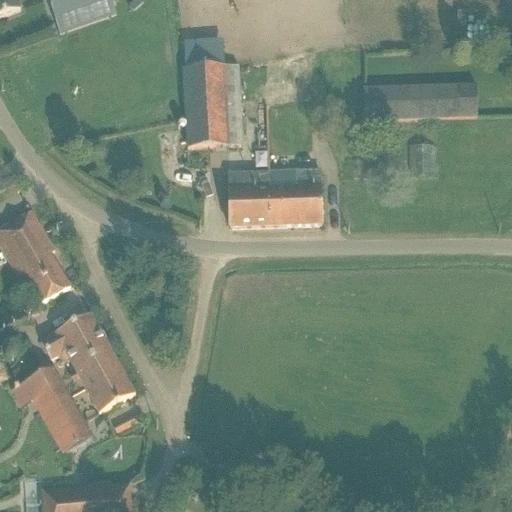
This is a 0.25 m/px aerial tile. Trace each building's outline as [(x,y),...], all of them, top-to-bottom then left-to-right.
[(0,0),(0,20),(20,12),(15,0),(0,0)] [(110,0),(46,0),(59,36),(116,16),(110,0)] [(454,10),(442,10),(443,32),(454,32),(454,10)] [(184,60),(185,69),(182,69),(187,151),(241,148),(236,66),(208,68),(208,59),(184,60)] [(325,66),(269,66),(269,109),(307,109),(307,131),(325,131),(325,66)] [(362,91),(363,103),(364,123),(477,120),(476,100),(476,87),(362,91)] [(147,130),(147,168),(159,167),(159,130),(147,130)] [(434,148),(408,148),(408,179),(434,179),(434,148)] [(253,170),(252,153),(239,153),(240,171),(253,170)] [(228,176),(229,231),(321,228),(319,172),(295,173),(295,174),(228,176)] [(0,231),(0,251),(14,275),(30,302),(35,310),(70,291),(50,256),(54,254),(31,214),(0,231)] [(90,317),(72,327),(41,344),(51,363),(65,355),(99,417),(134,398),(90,317)] [(53,370),(10,393),(20,411),(30,405),(63,387),(53,370)] [(63,387),(30,405),(61,457),(93,440),(63,387)] [(238,477),(228,494),(247,504),(257,487),(238,477)] [(79,492),(41,494),(42,511),(130,511),(129,487),(110,487),(110,483),(101,484),(91,484),(91,492),(79,492)]
